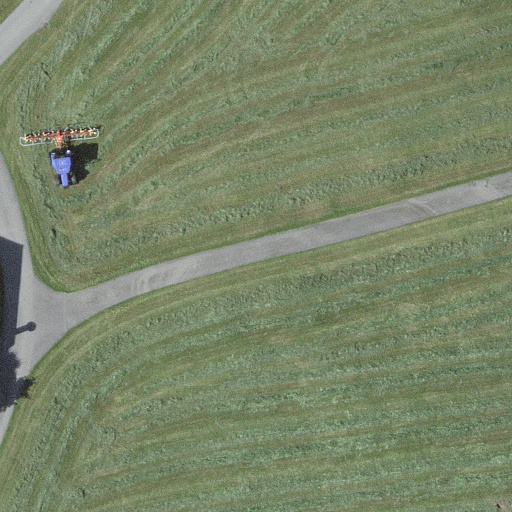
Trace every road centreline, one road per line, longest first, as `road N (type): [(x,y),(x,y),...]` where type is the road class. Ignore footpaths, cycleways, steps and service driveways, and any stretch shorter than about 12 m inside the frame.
road 1 (track): [(23,327),(136,290),(511,202)]
road 2 (track): [(0,191),(23,327),(0,405)]
